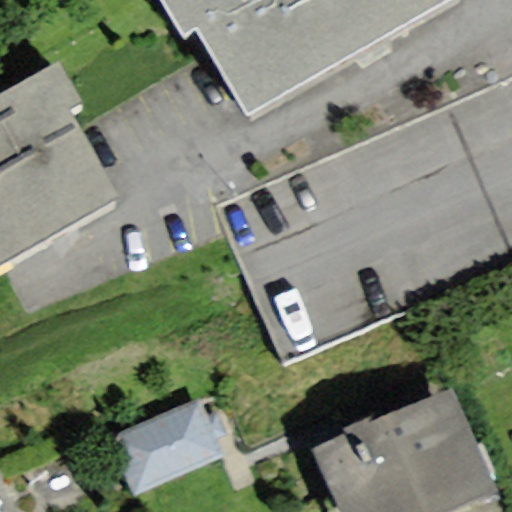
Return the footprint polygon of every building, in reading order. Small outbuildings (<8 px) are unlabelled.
[(200,23),(251,110),(368,42),(440,0),(168,0),(186,31),(200,23)] [(55,66),(0,97),(0,259),(28,243),(112,195),(63,109),(76,101),(55,66)] [(500,511),(492,491),(453,395),(371,429),(317,450),(342,511),(500,511)] [(217,454),(195,404),(114,439),(136,490),(217,454)] [(0,511),(15,511),(0,474),(0,511)]
